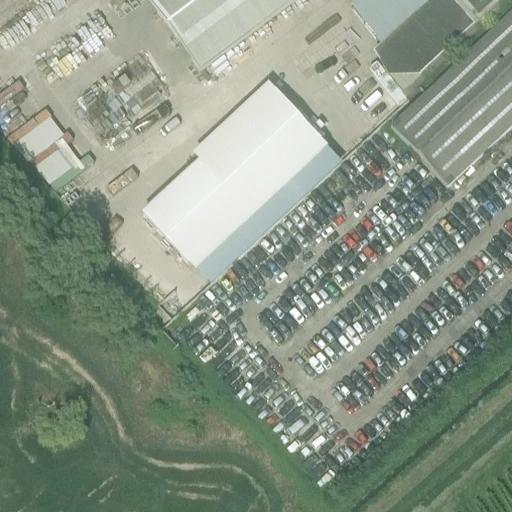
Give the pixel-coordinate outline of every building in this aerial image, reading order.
[(144,0),(201,75),(300,0),(144,0)] [(453,0),(477,25),(503,0),(453,0)] [(511,16),(390,131),(448,192),(511,131),(511,16)] [(309,45),(312,70),(341,67),(337,41),(309,45)] [(274,95),(142,219),(187,267),(320,144),(274,95)]
